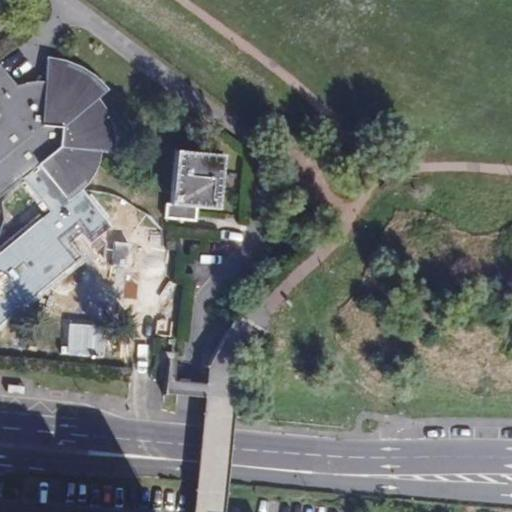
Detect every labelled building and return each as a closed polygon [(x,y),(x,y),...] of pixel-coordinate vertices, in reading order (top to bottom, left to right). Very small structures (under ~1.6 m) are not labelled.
[(53,168),(78,197),(89,188),(98,178),(104,167),(108,157),(109,147),(123,147),(123,139),(121,127),(117,113),(112,103),(106,94),(117,85),(109,77),(98,68),(84,60),(70,55),(57,52),(54,77),(25,81),(0,50),(0,23),(3,21),(0,16),(0,212),(6,207),(0,199),(30,174),(46,160),(53,168)] [(233,150),(184,146),(179,199),(174,199),(173,213),(205,216),(206,202),(228,204),(233,150)] [(45,176),(53,168),(46,160),(30,174),(60,208),(81,233),(94,233),(45,176)] [(60,208),(31,234),(58,266),(70,256),(138,263),(140,238),(94,233),(81,233),(60,208)] [(261,348),(232,334),(216,361),(219,363),(217,391),(242,393),(244,376),(247,377),(261,348)] [(36,382),(16,380),(15,389),(36,390),(36,382)]
